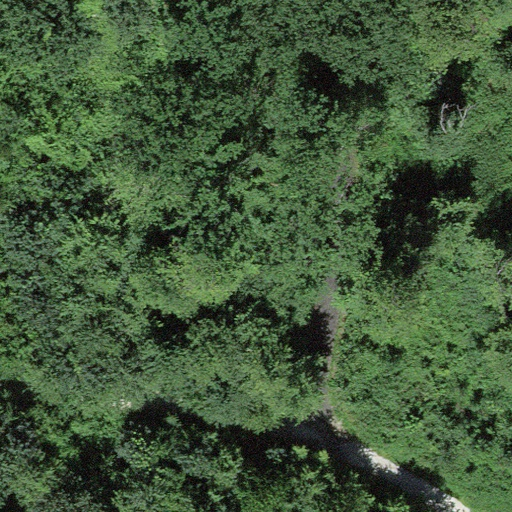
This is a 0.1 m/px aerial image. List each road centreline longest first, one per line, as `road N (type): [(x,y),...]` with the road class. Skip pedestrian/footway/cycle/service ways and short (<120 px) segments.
road 1 (track): [(463,511),(422,478),(297,423),(79,388),(0,388)]
road 2 (unknown): [(302,0),(351,146),(297,423)]
